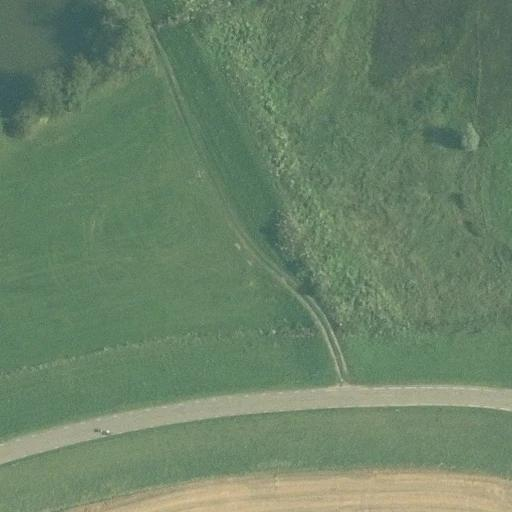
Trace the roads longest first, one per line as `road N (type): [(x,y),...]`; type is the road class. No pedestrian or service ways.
road 1 (unclassified): [(511,403),(363,398),(249,406),(96,431),(0,457)]
road 2 (track): [(172,0),(363,398)]
